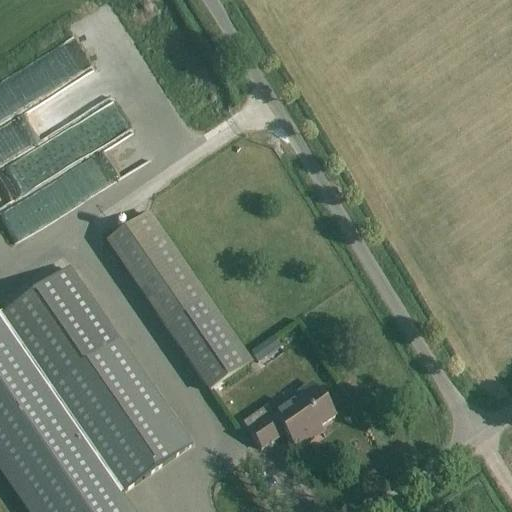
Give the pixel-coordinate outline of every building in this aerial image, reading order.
[(74,81),(85,75),(75,55),(64,61),(74,81)] [(216,118),(195,133),(202,142),(223,127),(216,118)] [(106,245),(209,395),(250,367),(147,217),(106,245)] [(0,319),(0,453),(40,511),(130,511),(117,492),(186,445),(67,273),(0,319)] [(260,349),(251,356),(258,366),(267,359),(260,349)] [(260,453),(284,437),(295,454),(311,443),(323,435),(320,430),(335,419),(316,391),(274,421),(266,410),(242,426),(260,453)] [(262,469),(283,452),(276,443),(255,460),(262,469)]
